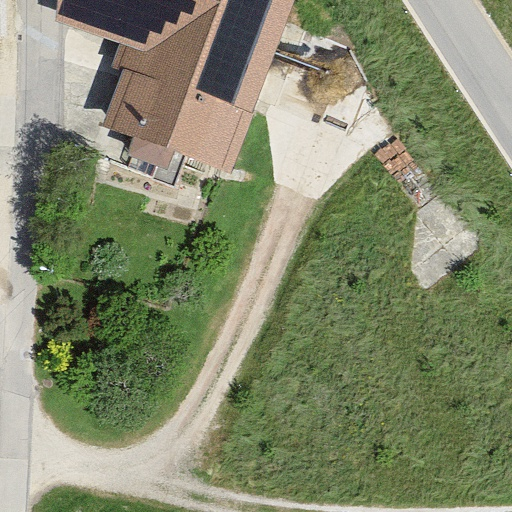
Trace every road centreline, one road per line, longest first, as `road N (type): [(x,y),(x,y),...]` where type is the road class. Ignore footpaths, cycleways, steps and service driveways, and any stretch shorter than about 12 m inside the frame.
road 1 (residential): [(36,0),(38,152),(18,434)]
road 2 (track): [(18,434),(220,511)]
road 3 (tertiary): [(443,0),(511,104)]
